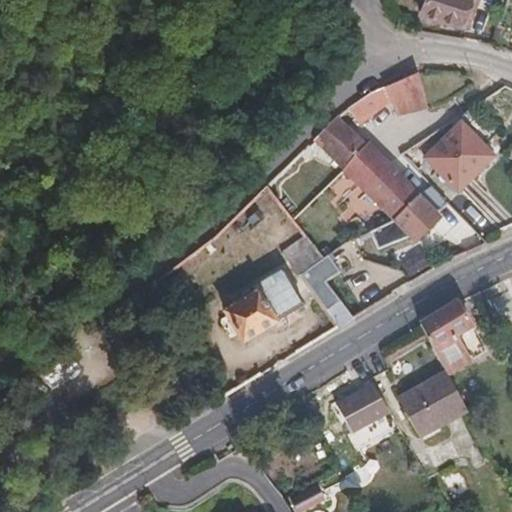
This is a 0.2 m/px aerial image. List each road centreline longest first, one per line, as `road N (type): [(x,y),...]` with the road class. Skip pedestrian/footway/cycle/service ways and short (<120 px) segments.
road 1 (secondary): [(76,511),(511,253)]
road 2 (residential): [(0,356),(159,259),(380,58)]
road 3 (residential): [(380,58),(443,52),(511,72)]
